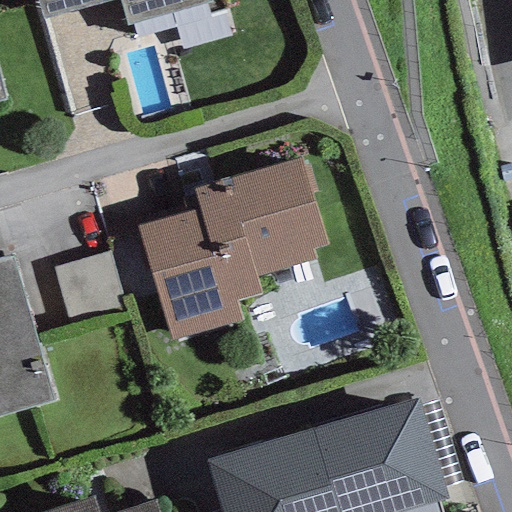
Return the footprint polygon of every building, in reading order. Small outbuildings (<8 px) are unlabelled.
[(36,0),(43,24),(120,2),(127,28),(212,4),(211,0),(36,0)] [(278,155),(111,218),(157,339),(324,275),(278,155)] [(72,322),(130,308),(119,263),(62,277),(72,322)] [(0,268),(0,426),(48,411),(0,268)] [(412,401),(204,462),(219,511),(405,511),(441,502),(412,401)] [(100,511),(95,497),(47,511),(156,511),(153,504),(127,511),(100,511)]
